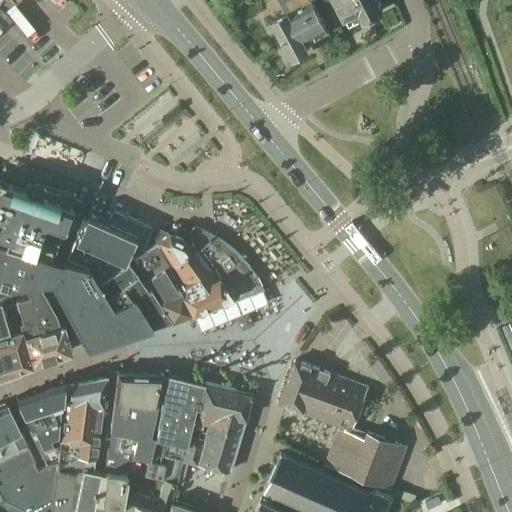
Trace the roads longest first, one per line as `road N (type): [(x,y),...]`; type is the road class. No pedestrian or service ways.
road 1 (secondary): [(507,511),(436,350),(266,134)]
road 2 (residential): [(266,134),(299,106),(408,47),(418,37),(408,0)]
road 3 (secondary): [(266,134),(152,0)]
